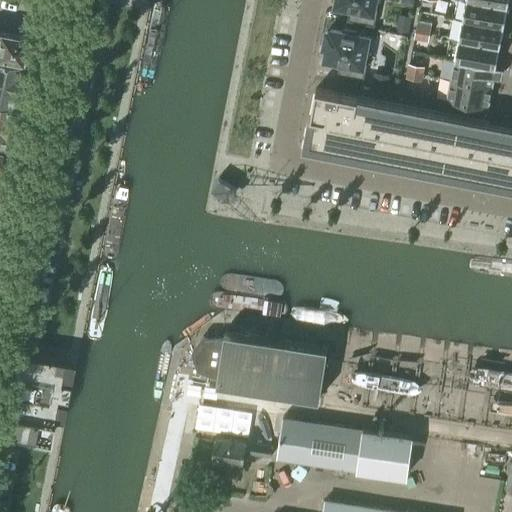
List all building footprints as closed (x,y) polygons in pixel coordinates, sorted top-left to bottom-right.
[(334,0),(334,3),(336,3),(336,5),(350,7),(348,20),(374,25),(379,0),(334,0)] [(504,26),(508,6),(477,0),(466,0),(463,18),(504,26)] [(500,46),(504,26),(463,18),(459,38),(500,46)] [(432,25),(418,23),(416,30),(430,32),(432,25)] [(343,32),(331,29),(330,32),(327,31),(324,46),(327,47),(325,59),(338,61),(338,62),(340,62),(337,74),(364,79),(372,37),(356,34),(357,31),(343,28),(343,32)] [(29,36),(0,30),(0,57),(24,63),(29,36)] [(430,32),(416,30),(415,37),(429,39),(430,32)] [(149,31),(137,88),(156,93),(167,36),(149,31)] [(496,66),(500,46),(459,38),(455,58),(502,67),(496,66)] [(500,77),(502,67),(455,58),(451,79),(492,87),(494,75),(500,77)] [(0,84),(15,87),(19,68),(0,63),(0,84)] [(424,66),(410,63),(409,70),(423,73),(424,66)] [(423,73),(409,70),(408,77),(422,80),(423,73)] [(488,108),(492,87),(451,79),(447,100),(488,108)] [(0,104),(12,107),(15,87),(0,84),(0,104)] [(305,146),(478,179),(489,122),(316,89),(305,146)] [(135,100),(123,157),(141,162),(153,105),(135,100)] [(0,125),(8,127),(11,110),(0,107),(0,125)] [(511,126),(489,122),(478,179),(502,184),(511,185),(511,126)] [(119,178),(107,234),(125,239),(137,182),(119,178)] [(102,259),(90,315),(108,320),(120,263),(102,259)] [(226,330),(225,336),(204,337),(193,352),(199,369),(219,377),(218,382),(321,398),(329,346),(226,330)] [(22,353),(16,351),(13,370),(69,381),(73,362),(63,361),(63,360),(22,352),(22,353)] [(69,381),(13,370),(9,390),(65,401),(69,381)] [(382,380),(381,396),(428,397),(429,382),(382,380)] [(65,401),(9,390),(4,412),(10,413),(11,411),(52,419),(52,417),(62,419),(65,401)] [(511,398),(476,392),(473,410),(511,417),(511,398)] [(52,419),(11,411),(10,413),(7,431),(48,439),(52,419)] [(285,416),(280,447),(279,457),(376,471),(375,479),(390,481),(391,473),(407,475),(413,436),(285,416)] [(274,446),(259,443),(248,442),(248,441),(216,437),(213,459),(245,464),(246,454),(250,454),(251,452),(273,456),(274,446)] [(56,488),(50,511),(70,511),(74,492),(56,488)] [(408,511),(327,499),(324,511),(408,511)]
